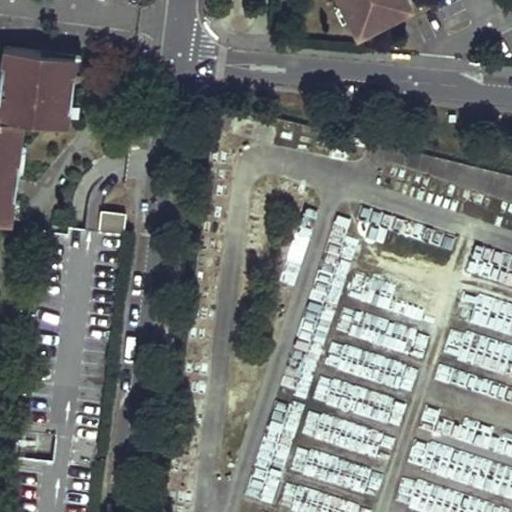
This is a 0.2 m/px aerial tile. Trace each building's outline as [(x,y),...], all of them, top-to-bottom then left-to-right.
[(318,0),(323,9),(331,6),(327,0),(318,0)] [(511,0),(327,0),(331,6),(339,24),(385,0),(511,0)] [(69,56),(0,47),(0,86),(65,94),(66,84),(55,83),(57,70),(68,71),(69,56)] [(55,83),(66,84),(67,77),(68,71),(57,70),(55,83)] [(0,222),(7,224),(11,198),(0,196),(0,187),(12,189),(21,121),(62,126),(65,94),(0,86),(0,222)] [(0,196),(11,198),(11,192),(12,189),(0,187),(0,196)] [(122,214),(99,211),(97,231),(120,234),(122,214)]
